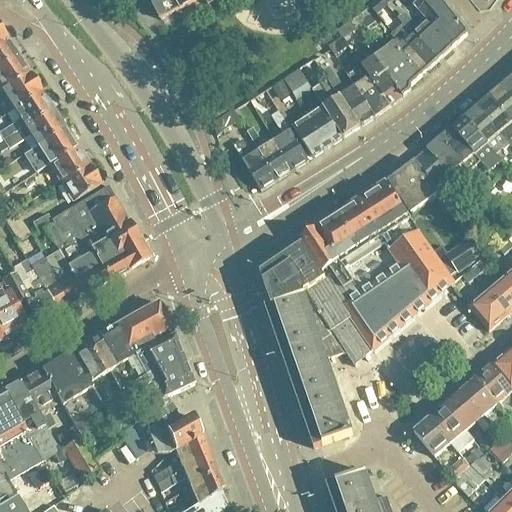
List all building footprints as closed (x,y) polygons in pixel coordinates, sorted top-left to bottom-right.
[(217,0),(154,0),(150,2),(160,20),(179,10),(197,0),(203,0),(207,6),(217,0)] [(378,0),(369,7),(376,16),(386,7),(380,0),(378,0)] [(466,33),(439,0),(419,0),(413,6),(424,18),(421,21),(424,25),(428,21),(452,50),(467,36),(466,33)] [(452,50),(428,21),(424,25),(418,31),(413,26),(410,28),(405,22),(402,25),(405,28),(412,36),(439,62),(443,58),(452,50)] [(439,62),(412,36),(405,28),(402,25),(393,33),(390,36),(400,47),(397,49),(422,77),(438,62),(439,62)] [(0,68),(19,57),(6,38),(0,42),(0,68)] [(334,57),(348,48),(342,38),(328,47),(334,57)] [(422,77),(397,49),(393,45),(383,53),(376,44),(367,50),(403,98),(409,94),(410,88),(420,79),(422,77)] [(403,98),(367,50),(367,49),(354,58),(361,68),(390,108),(403,98)] [(0,89),(2,93),(31,75),(30,73),(19,57),(0,68),(0,89)] [(390,108),(361,68),(347,78),(354,89),(353,89),(374,119),(390,108)] [(307,86),(298,72),(283,82),(292,96),(307,86)] [(42,93),(42,92),(31,75),(2,93),(14,111),(42,93)] [(374,119),(353,89),(346,94),(337,79),(329,84),(327,81),(326,81),(359,129),(374,119)] [(511,79),(502,88),(511,99),(511,79)] [(359,129),(326,81),(311,91),(317,100),(324,109),(344,139),(359,129)] [(272,89),(280,102),(289,96),(281,83),(272,89)] [(511,99),(502,88),(490,98),(511,124),(511,99)] [(0,137),(4,143),(54,111),(42,93),(14,111),(20,121),(0,132),(0,137)] [(511,124),(490,98),(478,109),(509,147),(510,147),(511,149),(511,124)] [(344,139),(324,109),(308,119),(328,149),(344,139)] [(509,147),(478,109),(465,119),(495,156),(502,150),(504,152),(509,148),(509,147)] [(65,130),(54,111),(4,143),(8,150),(24,140),(31,151),(37,147),(65,130)] [(308,163),(288,130),(278,113),(271,117),(282,134),(286,136),(275,143),(273,139),(272,139),(292,173),(308,163)] [(328,149),(308,119),(292,130),(312,160),(328,149)] [(495,156),(465,119),(452,130),(479,165),(480,165),(487,174),(493,168),(488,162),(495,156)] [(292,173),(272,139),(261,146),(259,142),(260,141),(253,129),(247,133),(259,153),(277,183),(292,173)] [(77,148),(65,130),(37,147),(49,166),(77,148)] [(479,165),(452,130),(440,141),(468,175),(479,165)] [(477,202),(485,196),(475,184),(468,175),(440,141),(415,162),(413,164),(436,196),(437,198),(438,197),(450,213),(450,212),(451,214),(452,213),(449,208),(453,205),(447,197),(456,189),(454,186),(460,181),(477,202)] [(277,183),(259,153),(253,158),(243,142),(234,148),(260,193),(277,183)] [(89,166),(77,148),(49,166),(60,184),(89,166)] [(436,196),(413,164),(387,183),(412,215),(430,201),(436,196)] [(101,185),(97,179),(89,166),(60,184),(72,203),(101,185)] [(498,195),(502,192),(493,182),(487,186),(482,179),(475,184),(485,196),(494,207),(502,200),(498,195)] [(361,200),(355,203),(385,245),(389,251),(402,242),(418,231),(385,185),(361,200)] [(129,223),(115,198),(114,198),(108,187),(51,221),(53,225),(70,215),(87,245),(88,247),(129,223)] [(9,211),(1,198),(0,198),(0,216),(0,217),(9,211)] [(338,214),(315,229),(342,272),(345,271),(352,266),(385,245),(355,203),(338,214)] [(108,283),(88,247),(87,245),(70,215),(53,225),(44,230),(51,241),(50,241),(57,252),(66,266),(68,269),(84,297),(108,283)] [(52,225),(47,216),(32,224),(37,233),(52,225)] [(150,259),(139,241),(140,241),(129,223),(88,247),(108,283),(128,272),(150,259)] [(315,229),(298,240),(302,246),(305,250),(317,270),(324,282),(333,276),(343,291),(354,284),(345,271),(342,272),(315,229)] [(418,231),(402,242),(431,284),(439,293),(441,295),(450,287),(452,286),(455,284),(453,282),(449,276),(432,252),(418,231)] [(402,242),(389,251),(399,265),(428,306),(432,302),(441,295),(439,293),(431,284),(402,242)] [(448,256),(447,257),(449,260),(457,271),(459,274),(481,258),(469,242),(448,256)] [(504,257),(511,250),(505,244),(498,250),(504,257)] [(302,246),(281,260),(304,297),(317,317),(346,354),(355,368),(356,367),(355,366),(366,358),(388,339),(379,327),(355,294),(359,291),(354,284),(343,291),(333,276),(324,282),(317,270),(305,250),(302,246)] [(442,246),(432,252),(449,276),(457,271),(449,260),(447,257),(448,256),(442,246)] [(84,297),(68,269),(66,266),(57,252),(44,260),(70,305),(70,304),(84,297)] [(70,305),(44,260),(43,261),(39,254),(27,262),(57,312),(70,305)] [(281,260),(260,274),(271,306),(264,308),(274,336),(306,429),(313,450),(352,436),(326,361),(341,356),(317,317),(304,297),(281,260)] [(57,312),(27,262),(26,262),(26,261),(12,270),(15,275),(21,285),(41,321),(57,312)] [(399,265),(384,275),(405,305),(415,317),(417,315),(424,309),(428,306),(399,265)] [(479,265),(471,272),(476,278),(484,272),(479,265)] [(468,285),(476,278),(471,272),(463,279),(468,285)] [(41,321),(21,285),(15,275),(0,282),(27,329),(41,321)] [(384,275),(369,285),(399,326),(401,329),(405,325),(412,319),(415,317),(405,305),(384,275)] [(511,286),(505,278),(488,294),(507,317),(511,312),(511,286)] [(27,329),(0,282),(0,281),(0,343),(9,339),(27,329)] [(359,291),(355,294),(379,327),(388,339),(393,335),(401,329),(399,326),(369,285),(359,291)] [(507,317),(488,294),(470,309),(489,332),(507,317)] [(174,335),(159,304),(129,320),(145,350),(174,335)] [(145,350),(129,320),(115,328),(131,358),(140,353),(145,350)] [(131,358),(115,328),(99,338),(119,367),(130,386),(133,385),(151,374),(140,353),(131,358)] [(193,386),(189,374),(174,335),(145,350),(140,353),(151,374),(154,376),(161,391),(166,399),(171,397),(193,386)] [(119,367),(99,338),(86,346),(103,376),(109,372),(120,392),(130,386),(119,367)] [(103,376),(86,346),(72,354),(102,404),(108,400),(102,390),(109,386),(103,376)] [(511,357),(508,353),(492,366),(511,389),(511,357)] [(102,404),(72,354),(42,372),(57,399),(57,398),(61,404),(70,420),(75,428),(81,439),(82,440),(98,431),(89,415),(103,407),(101,405),(102,404)] [(511,390),(511,389),(492,366),(476,380),(498,405),(511,393),(511,392),(511,390)] [(61,404),(57,398),(57,399),(42,372),(19,385),(35,411),(48,431),(56,426),(49,414),(44,417),(42,414),(61,404)] [(166,399),(161,391),(154,376),(151,374),(133,385),(160,432),(179,420),(177,417),(166,399)] [(498,405),(476,380),(461,393),(482,418),(498,405)] [(94,460),(82,440),(81,439),(63,450),(59,452),(48,431),(35,411),(19,385),(3,394),(21,426),(26,434),(43,463),(54,456),(59,464),(69,459),(81,481),(99,471),(94,460)] [(482,418),(461,393),(445,406),(467,432),(476,424),(480,429),(478,431),(481,434),(484,432),(485,433),(491,428),(482,418)] [(0,466),(19,497),(19,498),(27,509),(39,502),(25,475),(42,464),(27,440),(28,439),(26,434),(21,426),(3,394),(0,396),(0,466)] [(474,441),(467,432),(445,406),(429,420),(451,445),(459,454),(474,441)] [(197,431),(191,417),(181,423),(179,420),(160,432),(158,432),(168,456),(174,454),(200,439),(197,431)] [(168,456),(158,432),(155,427),(152,430),(145,419),(132,427),(146,455),(150,453),(151,456),(155,456),(168,456)] [(506,435),(511,429),(511,423),(508,419),(499,427),(506,435)] [(451,445),(429,420),(413,433),(435,459),(451,445)] [(146,455),(132,427),(120,435),(135,461),(146,455)] [(57,438),(63,450),(81,439),(75,428),(57,438)] [(170,479),(207,456),(200,439),(174,454),(178,464),(167,472),(154,479),(157,487),(170,479)] [(471,467),(478,459),(482,456),(478,450),(465,460),(471,467)] [(189,490),(214,473),(207,456),(170,479),(157,487),(161,494),(173,487),(185,480),(189,490)] [(492,475),(478,459),(471,467),(470,468),(483,483),(492,475)] [(447,474),(454,481),(469,469),(462,461),(447,474)] [(19,497),(0,466),(0,508),(19,498),(19,497)] [(483,483),(470,468),(469,469),(454,481),(453,483),(468,498),(481,485),(483,483)] [(183,511),(188,511),(220,492),(222,491),(214,473),(189,490),(193,499),(181,506),(183,511)] [(391,511),(386,498),(375,502),(365,473),(326,486),(334,511),(391,511)] [(511,491),(503,501),(511,510),(511,491)] [(224,511),(227,510),(220,492),(188,511),(224,511)] [(0,511),(30,511),(27,509),(19,498),(0,508),(0,511)] [(511,511),(511,510),(503,501),(491,511),(511,511)]
